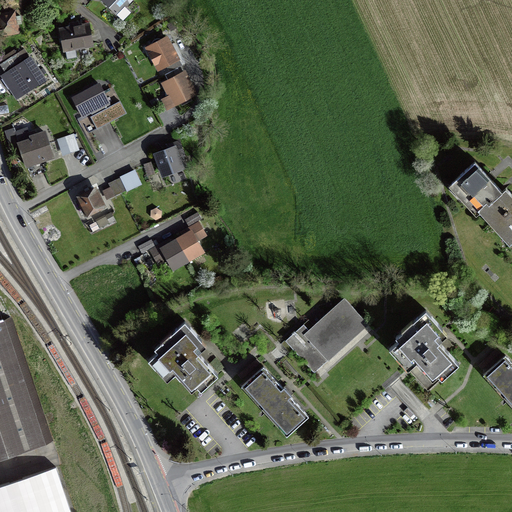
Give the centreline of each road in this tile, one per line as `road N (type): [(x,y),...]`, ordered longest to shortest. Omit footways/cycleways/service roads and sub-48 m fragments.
road 1 (residential): [(511,439),(315,447),(159,485)]
road 2 (secondary): [(0,187),(125,408),(159,485)]
